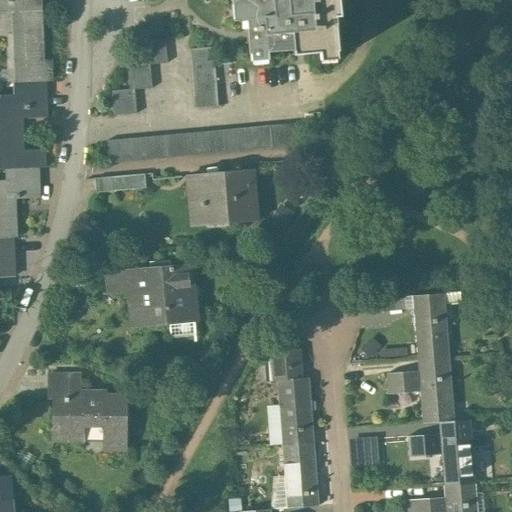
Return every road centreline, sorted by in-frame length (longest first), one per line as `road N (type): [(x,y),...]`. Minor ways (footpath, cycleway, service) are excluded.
road 1 (residential): [(0,386),(22,343),(75,173),(79,90),(101,27)]
road 2 (residential): [(344,511),(330,331)]
